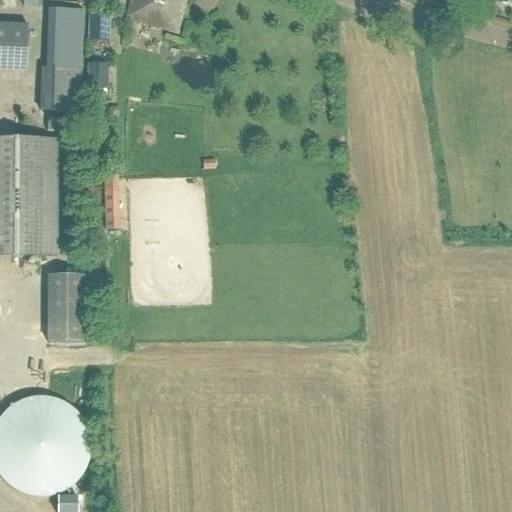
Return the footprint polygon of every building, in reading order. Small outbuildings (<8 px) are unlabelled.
[(85,0),(85,1),(84,9),(109,13),(111,0),(85,0)] [(131,0),(126,20),(175,33),(183,0),(131,0)] [(38,112),(77,114),(81,13),(47,12),(45,71),(40,71),(38,112)] [(91,18),(89,43),(106,44),(108,20),(91,18)] [(0,65),(25,66),(26,27),(0,26),(0,65)] [(107,90),(107,66),(86,66),(86,91),(107,90)] [(46,133),(62,134),(74,134),(74,121),(46,120),(46,133)] [(0,258),(55,259),(55,257),(55,143),(0,142),(0,258)] [(118,194),(117,174),(103,174),(102,174),(102,194),(103,212),(103,232),(108,232),(118,232),(118,217),(118,194)] [(46,277),(45,345),(84,345),(85,278),(46,277)] [(89,458),(90,453),(90,449),(90,445),(89,440),(88,436),(87,432),(85,428),(83,424),(81,420),(78,417),(75,414),(72,411),(69,408),(65,406),(61,404),(57,402),(53,401),(49,400),(45,399),(40,399),(36,399),(32,399),(27,400),(23,402),(19,403),(15,405),(11,407),(8,410),(5,413),(2,416),(0,418),(0,480),(1,481),(3,484),(7,487),(10,490),(14,492),(18,494),(22,496),(26,498),(30,499),(35,499),(39,499),(43,499),(48,499),(52,498),(56,496),(61,495),(64,493),(68,490),(72,488),(75,485),(78,482),(81,478),(83,474),(85,470),(87,466),(88,462),(89,458)] [(56,511),(76,511),(76,499),(56,499),(56,511)]
